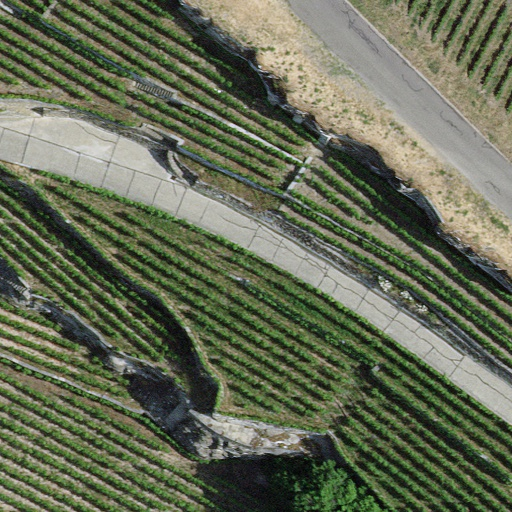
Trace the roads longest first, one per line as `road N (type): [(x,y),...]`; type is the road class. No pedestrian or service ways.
road 1 (track): [(0,142),(179,199),(273,243),(511,404)]
road 2 (unclassified): [(511,192),(317,0)]
